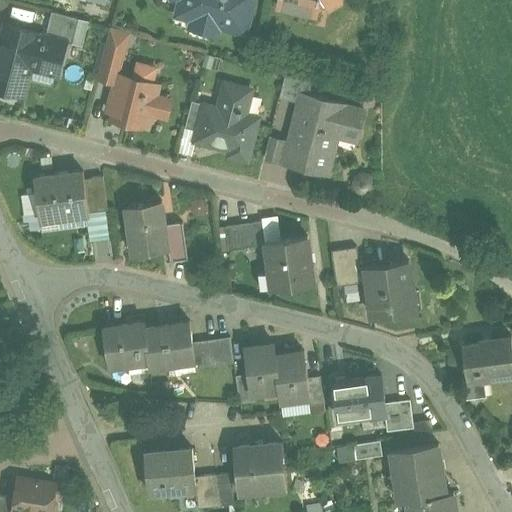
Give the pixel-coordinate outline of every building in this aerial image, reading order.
[(181,0),(178,15),(194,19),(192,28),(218,34),(221,26),(247,32),(255,0),(181,0)] [(281,0),(280,6),(317,14),(318,11),(325,7),(320,0),(281,0)] [(80,18),(53,11),(47,33),(68,39),(68,41),(74,42),(80,18)] [(47,33),(7,23),(0,50),(0,87),(25,94),(32,67),(59,75),(68,39),(47,33)] [(130,34),(113,30),(109,44),(109,43),(100,78),(116,82),(118,76),(119,76),(130,34)] [(139,79),(125,75),(124,78),(119,76),(118,76),(116,82),(109,110),(115,112),(113,119),(143,127),(143,124),(149,125),(153,113),(171,118),(175,101),(156,96),(163,68),(143,62),(139,79)] [(307,77),(287,72),(281,96),(301,101),(307,77)] [(345,100),(314,92),(315,86),(311,85),(313,79),(307,77),(301,101),(285,163),(300,167),(301,163),(329,170),(334,149),(331,148),(337,124),(360,131),(366,109),(344,103),(345,100)] [(248,91),(225,86),(219,108),(207,105),(206,105),(200,130),(198,139),(232,148),(230,154),(248,159),(259,116),(243,112),(248,91)] [(208,102),(194,98),(186,126),(200,130),(206,105),(207,105),(208,102)] [(85,170),(36,177),(41,213),(74,207),(75,214),(91,212),(91,211),(86,177),(85,170)] [(104,174),(86,177),(91,211),(109,209),(104,174)] [(163,201),(127,206),(134,254),(169,250),(166,224),(163,201)] [(265,221),(226,226),(229,250),(267,246),(267,243),(268,242),(265,221)] [(183,222),(166,224),(169,250),(171,261),(188,259),(183,222)] [(268,242),(267,243),(267,246),(274,289),(316,283),(308,236),(268,242)] [(357,246),(333,250),(338,285),(362,282),(357,246)] [(411,259),(368,266),(375,317),(412,312),(409,293),(416,292),(411,259)] [(192,322),(148,327),(147,321),(106,326),(112,366),(150,361),(151,367),(197,361),(195,344),(192,322)] [(481,343),(464,346),(467,372),(481,370),(482,378),(511,374),(511,336),(480,340),(481,343)] [(232,338),(195,344),(197,361),(199,368),(235,363),(232,338)] [(276,343),(246,347),(250,373),(253,393),(255,393),(281,389),(280,385),(281,385),(277,355),(276,343)] [(277,355),(281,385),(280,385),(281,389),(283,401),(310,397),(312,397),(310,377),(306,351),(277,355)] [(250,373),(237,375),(241,403),(257,401),(255,393),(253,393),(250,373)] [(322,375),(310,377),(312,397),(310,397),(311,404),(326,402),(322,375)] [(349,378),(347,379),(347,380),(337,381),(337,380),(335,380),(340,419),(386,412),(388,412),(386,403),(382,375),(349,380),(349,378)] [(412,399),(386,403),(388,412),(386,412),(389,430),(416,426),(412,399)] [(382,440),(356,444),(358,459),(384,455),(382,440)] [(284,443),(236,447),(240,490),(243,490),(242,486),(269,484),(269,488),(288,486),(284,443)] [(441,443),(394,450),(401,499),(409,498),(448,492),(441,443)] [(194,447),(146,451),(150,489),(170,488),(169,483),(197,481),(197,474),(194,447)] [(233,470),(217,472),(221,503),(236,501),(233,470)] [(217,472),(197,474),(202,474),(205,503),(200,504),(200,505),(221,503),(217,472)] [(57,484),(18,478),(14,498),(12,511),(13,511),(18,511),(54,511),(57,510),(58,504),(55,499),(57,484)] [(448,492),(409,498),(410,511),(458,511),(455,491),(448,492)] [(14,498),(0,495),(0,511),(13,511),(12,511),(14,498)]
